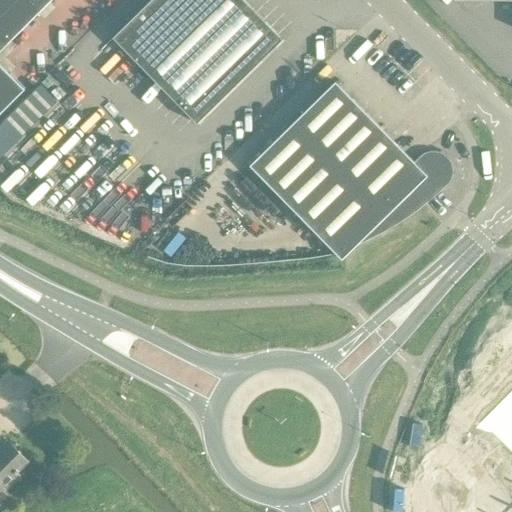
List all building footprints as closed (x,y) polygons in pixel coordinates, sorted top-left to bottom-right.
[(0,63),(0,50),(51,0),(0,0),(0,112),(24,88),(0,63)] [(151,0),(113,38),(197,125),(284,40),(244,0),(151,0)] [(250,166),(336,254),(342,260),(356,246),(365,243),(383,234),(400,223),(416,212),(429,202),(435,197),(447,186),(449,184),(451,181),(452,178),(453,174),(453,171),(453,168),(452,164),(450,161),(448,158),(446,156),(443,154),(440,153),(437,152),(433,152),(430,152),(427,153),(423,154),(421,156),(419,157),(414,162),(336,82),(250,166)] [(0,122),(0,153),(15,138),(0,122)] [(7,441),(0,448),(0,490),(4,487),(7,489),(20,476),(18,473),(29,462),(7,441)]
